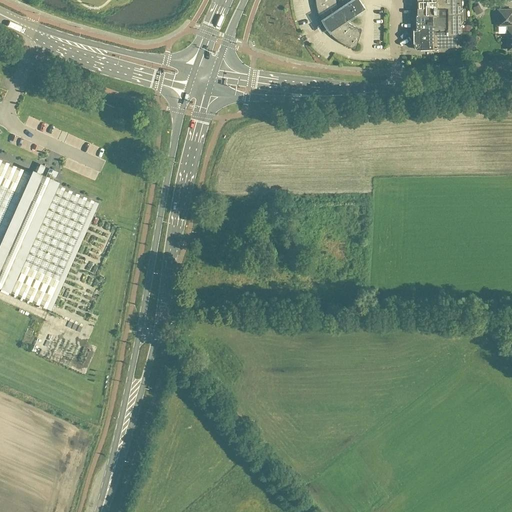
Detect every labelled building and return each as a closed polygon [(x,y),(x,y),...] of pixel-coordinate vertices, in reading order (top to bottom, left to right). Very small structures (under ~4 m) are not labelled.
[(330,31),(328,32),(330,34),(332,36),(334,38),(336,40),(338,42),(340,43),(343,45),(345,46),(348,48),(350,49),(353,50),(355,50),(361,31),(359,30),(357,29),(355,28),(353,27),(351,26),(349,24),(347,23),(346,21),(365,9),(359,0),(354,0),(339,10),(338,8),(337,6),(337,4),(336,1),(335,0),(315,0),(315,1),(316,4),(316,7),(317,9),(317,12),(318,15),(319,17),(320,20),(321,22),(324,21),(325,23),(321,26),(325,31),(329,29),(330,31)] [(462,21),(465,21),(465,9),(462,9),(461,0),(417,0),(417,16),(416,16),(416,31),(413,31),(413,47),(417,50),(433,50),(433,53),(462,52),(462,21)] [(482,13),(479,5),(472,9),(476,16),(482,13)] [(498,26),(507,26),(508,51),(511,50),(511,10),(498,11),(498,26)] [(0,285),(51,308),(96,204),(56,186),(57,182),(46,177),(33,171),(31,175),(0,161),(0,285)] [(9,400),(2,397),(0,401),(0,419),(0,420),(9,400)] [(26,407),(19,404),(10,424),(17,427),(26,407)] [(42,414),(35,411),(26,431),(33,434),(42,414)] [(58,421),(51,418),(42,438),(49,441),(58,421)] [(74,428),(67,425),(58,445),(65,448),(74,428)] [(27,448),(20,445),(11,465),(18,468),(27,448)] [(43,455),(36,452),(27,472),(34,475),(43,455)] [(59,462),(52,459),(43,479),(50,482),(59,462)]
